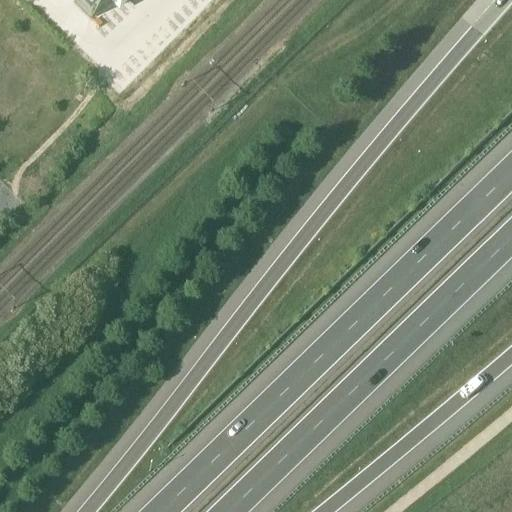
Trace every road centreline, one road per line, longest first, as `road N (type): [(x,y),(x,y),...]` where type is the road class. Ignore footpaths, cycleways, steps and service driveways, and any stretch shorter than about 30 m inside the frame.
road 1 (motorway): [(505,0),(83,511)]
road 2 (motorway): [(511,167),(155,511)]
road 3 (motorway): [(230,511),(511,239)]
road 4 (motorway): [(322,511),(511,352)]
